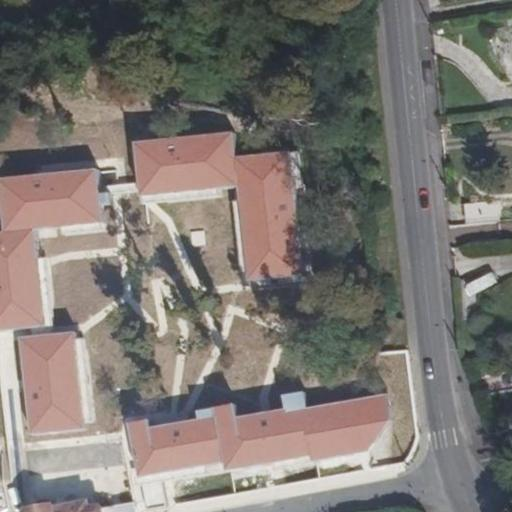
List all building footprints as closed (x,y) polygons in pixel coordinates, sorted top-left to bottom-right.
[(236,133),(138,143),(144,197),(241,187),(238,158),(236,133)] [(291,152),(238,158),(241,187),(250,282),(303,277),(291,152)] [(99,171),(2,181),(8,233),(37,229),(105,222),(99,171)] [(504,201),(466,205),(468,226),(506,223),(504,201)] [(8,233),(0,233),(0,334),(49,328),(37,229),(8,233)] [(34,437),(88,431),(77,335),(23,341),(34,437)] [(392,421),(389,396),(306,409),(314,457),(315,463),(371,454),(392,421)] [(231,471),(314,457),(306,409),(243,420),(240,405),(220,409),(222,417),(230,462),(231,471)] [(142,478),(230,462),(222,417),(156,429),(154,421),(132,425),(142,478)] [(104,509),(101,508),(91,509),(90,504),(56,510),(55,507),(30,511),(29,511),(136,511),(135,503),(104,509)]
